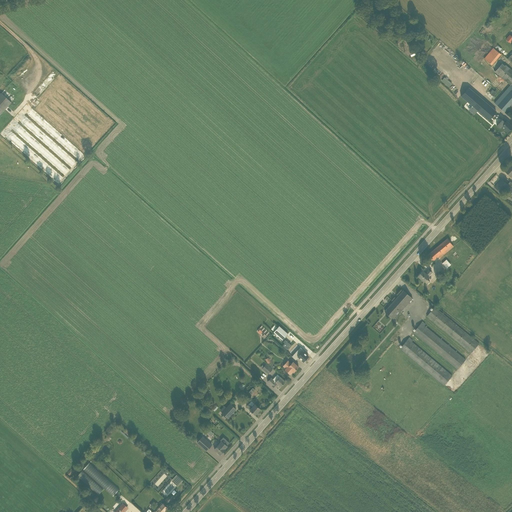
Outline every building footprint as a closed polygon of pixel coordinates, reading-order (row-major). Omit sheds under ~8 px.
[(484,59),(492,66),(501,55),(493,48),(484,59)] [(511,70),(510,69),(509,70),(502,64),(495,72),(510,85),(511,86),(511,70)] [(39,86),(43,90),(57,75),(52,71),(39,86)] [(37,103),(89,148),(113,121),(61,76),(58,80),(55,83),(51,87),(48,91),(47,91),(40,100),(40,99),(37,103)] [(444,77),(441,81),(449,87),(452,83),(444,77)] [(511,86),(510,85),(498,99),(494,103),(504,112),(511,102),(511,86)] [(461,96),(489,119),(496,111),(485,102),(468,88),(461,96)] [(0,115),(12,102),(1,93),(0,93),(0,115)] [(33,108),(85,151),(88,148),(36,105),(33,108)] [(473,107),(470,110),(485,123),(488,120),(473,107)] [(32,108),(5,139),(58,183),(77,160),(77,161),(84,153),(32,108)] [(511,127),(511,126),(506,121),(503,118),(496,125),(500,128),(502,127),(508,132),(511,127)] [(511,183),(511,182),(508,185),(507,184),(502,179),(495,187),(500,192),(504,188),(511,195),(511,183)] [(454,247),(452,245),(447,239),(427,255),(432,261),(436,258),(438,256),(440,258),(449,250),(454,247)] [(446,269),(451,264),(446,259),(442,263),(446,269)] [(428,276),(431,272),(429,269),(425,273),(423,271),(418,276),(427,285),(430,282),(426,279),(429,276),(428,276)] [(393,319),(412,298),(403,290),(385,311),(393,319)] [(479,343),(434,307),(426,316),(471,353),(479,343)] [(424,325),(426,324),(422,321),(413,332),(457,369),(466,360),(424,325)] [(287,335),(288,333),(279,326),(274,332),(282,340),(287,335)] [(409,337),(400,348),(444,385),(452,375),(412,342),(413,341),(409,337)] [(287,351),(291,347),(285,342),(283,344),(285,345),(283,347),(287,351)] [(303,350),(300,348),(292,356),(296,360),(298,357),(304,361),(308,356),(303,351),(303,350)] [(288,361),(285,364),(283,366),(286,369),(285,370),(290,374),(293,371),(294,372),(299,367),(293,361),(291,363),(288,361)] [(262,369),(268,374),(272,369),(266,364),(264,366),(263,365),(261,367),(262,368),(262,369)] [(275,388),(278,385),(281,386),(285,381),(280,376),(274,382),(274,381),(271,377),(267,381),(275,388)] [(250,410),(255,415),(260,409),(252,401),(246,407),(250,410)] [(226,407),(222,412),(228,418),(236,409),(230,403),(226,407)] [(212,445),(202,437),(197,443),(206,451),(212,445)] [(229,443),(224,438),(223,437),(221,441),(214,449),(220,454),(225,449),(227,446),(229,443)] [(90,462),(77,476),(98,495),(104,488),(113,497),(119,489),(90,462)] [(176,480),(173,483),(178,487),(183,480),(176,475),(174,478),(176,480)] [(153,511),(152,511),(151,511),(164,511),(168,508),(162,503),(154,511),(153,511)]
